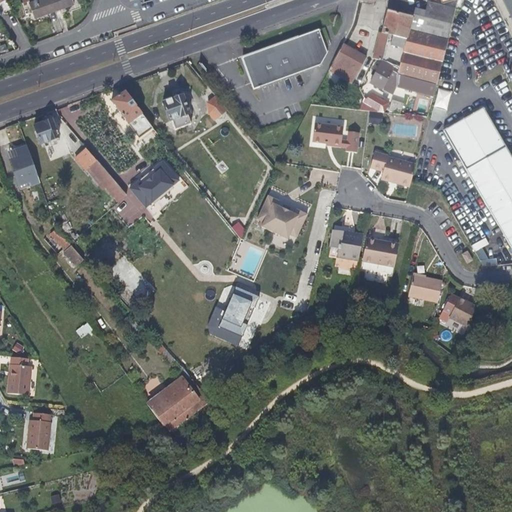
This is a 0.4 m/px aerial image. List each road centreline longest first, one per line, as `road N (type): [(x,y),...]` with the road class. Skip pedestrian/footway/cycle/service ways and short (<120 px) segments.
road 1 (primary): [(0,114),(322,0)]
road 2 (primary): [(247,0),(0,88)]
road 3 (residential): [(351,202),(428,224),(465,279),(511,276)]
road 4 (unknown): [(511,133),(491,97),(454,87),(476,10)]
